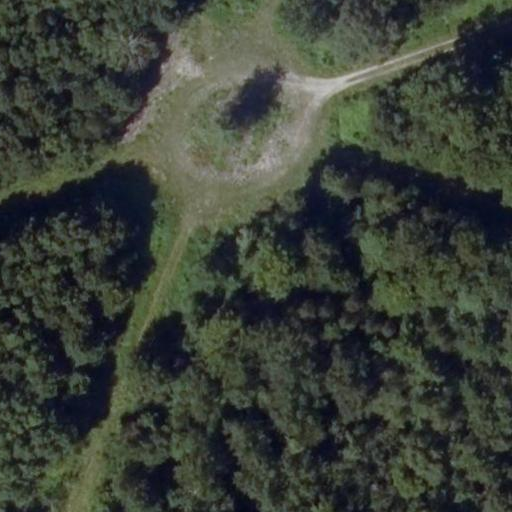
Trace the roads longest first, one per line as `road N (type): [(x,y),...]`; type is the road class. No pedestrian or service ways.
road 1 (track): [(167,110),(168,149),(178,166),(211,186),(249,182),(277,156),(285,119),(259,77),(206,70),(175,93)]
road 2 (track): [(511,24),(279,100)]
road 3 (track): [(0,202),(168,149)]
